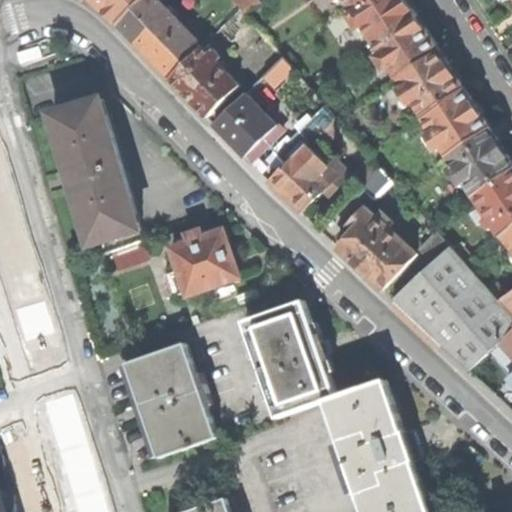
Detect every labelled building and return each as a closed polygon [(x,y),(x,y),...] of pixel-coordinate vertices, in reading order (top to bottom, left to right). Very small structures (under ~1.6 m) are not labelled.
[(97,0),(103,5),(121,24),(145,0),(97,0)] [(147,51),(173,78),(206,46),(160,0),(145,0),(121,24),(147,51)] [(236,0),(244,9),(249,14),(262,4),(258,0),(236,0)] [(411,0),(353,0),(352,1),(358,10),(354,13),(364,30),(369,26),(377,40),(420,12),(411,0)] [(223,28),(234,40),(255,21),(249,14),(244,9),(223,28)] [(431,30),(420,12),(377,40),(386,53),(381,56),(391,71),(396,68),(401,77),(444,50),(431,30)] [(192,98),(211,117),(243,86),(215,57),(220,52),(217,48),(212,53),(206,46),(173,78),(192,98)] [(457,70),(444,50),(401,77),(408,87),(404,90),(409,99),(414,96),(427,116),(470,89),(457,70)] [(267,75),(277,86),(296,67),(286,57),(267,75)] [(482,108),(470,89),(427,116),(437,131),(433,134),(443,149),(447,146),(452,156),(495,128),(482,108)] [(232,138),(248,155),(281,124),(250,92),(217,123),(232,138)] [(95,245),(142,230),(107,113),(103,99),(56,113),(62,134),(61,134),(66,151),(73,177),(87,223),(88,224),(95,245)] [(332,122),(341,132),(348,125),(339,116),(332,122)] [(320,152),(341,132),(332,122),(311,143),(320,152)] [(286,130),(281,124),(248,155),(254,161),(286,130)] [(511,154),(507,146),(495,128),(452,156),(459,165),(454,168),(465,185),(470,182),(478,196),(511,172),(511,154)] [(280,148),(292,161),(302,152),(310,144),(298,132),(280,148)] [(302,152),(324,174),(333,166),(320,152),(311,143),(310,144),(302,152)] [(304,213),(333,184),(324,174),(302,152),(292,161),(272,180),(286,195),(304,213)] [(353,174),(364,186),(384,166),(373,155),(353,174)] [(342,176),(333,166),(324,174),(333,184),(342,176)] [(364,186),(376,198),(396,179),(384,166),(364,186)] [(493,219),(489,222),(493,229),(499,226),(505,236),(507,234),(511,230),(511,172),(478,196),(485,206),(493,219)] [(370,205),(351,225),(358,231),(348,242),(342,248),(360,265),(386,290),(421,253),(370,205)] [(484,225),(489,222),(493,219),(485,206),(476,212),(484,225)] [(358,231),(351,225),(342,235),(348,242),(358,231)] [(423,249),(436,263),(455,245),(441,230),(423,249)] [(190,295),(241,278),(235,259),(225,231),(204,238),(202,231),(189,235),(191,242),(173,248),(181,269),(167,274),(174,296),(188,291),(190,295)] [(444,343),(498,293),(455,245),(436,263),(397,299),(444,343)] [(511,309),(511,292),(503,299),(511,309)] [(511,309),(503,299),(498,293),(444,343),(474,371),(484,361),(505,341),(511,334),(511,309)] [(249,320),(282,416),(330,399),(341,395),(333,372),(339,370),(333,352),(327,354),(325,348),(322,342),(329,340),(322,321),(316,323),(308,300),(249,320)] [(134,379),(161,458),(220,438),(209,406),(215,404),(204,372),(199,374),(188,342),(129,363),(134,379)] [(330,399),(368,511),(434,511),(418,462),(428,459),(422,443),(417,429),(408,432),(389,379),(341,395),(330,399)] [(0,511),(8,511),(1,489),(0,489),(0,511)] [(235,511),(231,498),(190,511),(235,511)]
